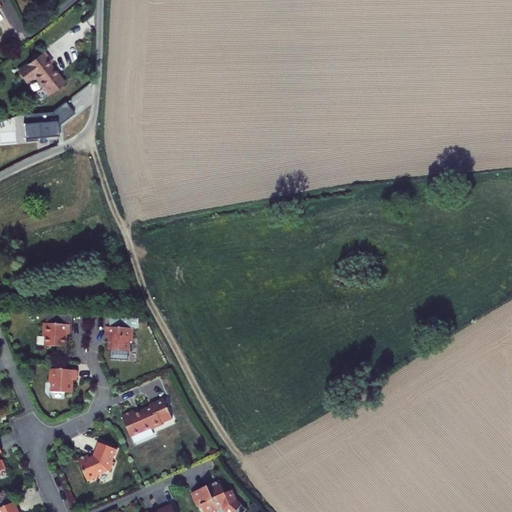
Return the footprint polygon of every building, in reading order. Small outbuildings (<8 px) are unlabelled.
[(38,56),(12,77),(19,87),(28,80),(43,99),(59,87),(44,68),(46,66),(38,56)] [(72,108),(26,112),(28,138),(60,135),(59,120),(73,119),(72,108)] [(66,329),(39,328),(39,341),(41,341),(40,351),(61,352),(62,339),(66,339),(66,329)] [(129,333),(102,331),(101,341),(105,341),(104,354),(125,355),(125,346),(128,346),(129,333)] [(78,371),(51,369),(50,382),(52,383),(52,392),(73,394),(74,381),(77,381),(78,371)] [(134,411),(122,417),(131,437),(154,428),(156,429),(163,425),(163,424),(173,419),(164,400),(151,406),(151,408),(136,414),(134,411)] [(117,450),(100,443),(94,457),(90,459),(88,456),(79,460),(88,482),(99,478),(98,476),(109,471),(111,472),(115,463),(113,462),(117,450)] [(208,487),(192,494),(198,508),(202,506),(204,511),(213,511),(218,510),(218,508),(223,506),(224,510),(226,511),(245,511),(247,510),(237,501),(232,491),(225,494),(221,485),(213,489),(212,486),(209,488),(208,487)] [(18,511),(15,503),(0,509),(0,511),(18,511)]
